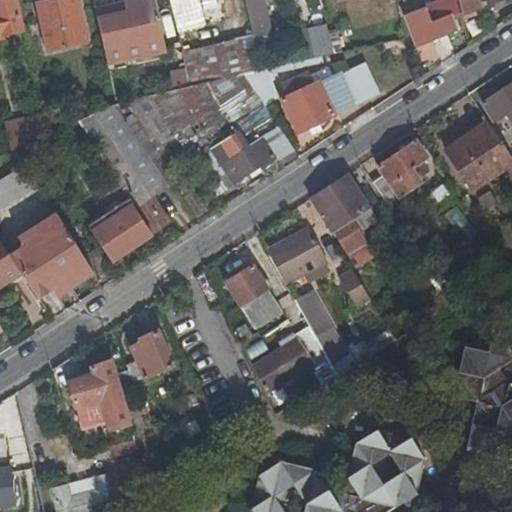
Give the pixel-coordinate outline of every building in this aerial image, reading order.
[(0,0),(0,29),(17,25),(11,0),(0,0)] [(73,0),(30,0),(42,47),(82,38),(73,0)] [(119,0),(120,4),(91,11),(102,59),(161,46),(150,0),(119,0)] [(163,0),(169,23),(199,16),(195,0),(163,0)] [(238,0),(246,30),(248,38),(263,34),(255,0),(238,0)] [(447,0),(423,0),(417,3),(415,0),(409,0),(411,6),(400,9),(413,40),(451,26),(442,1),(447,0)] [(454,0),(456,9),(501,0),(454,0)] [(289,32),(294,56),(326,49),(335,47),(330,24),(289,32)] [(246,30),(175,46),(179,65),(183,81),(235,69),(254,65),(248,38),(246,30)] [(356,56),(333,67),(348,98),(371,87),(356,56)] [(254,65),(235,69),(243,80),(270,74),(267,62),(254,65)] [(132,76),(136,92),(143,90),(183,81),(179,65),(132,76)] [(273,94),(289,126),(348,98),(333,67),(327,70),(325,67),(303,78),(301,73),(285,81),(288,86),(273,94)] [(243,80),(235,69),(183,81),(143,90),(188,157),(204,182),(215,175),(204,158),(246,132),(257,149),(281,134),(243,80)] [(511,76),(478,98),(490,117),(502,109),(511,124),(511,76)] [(111,98),(70,116),(110,176),(146,230),(164,218),(147,194),(163,183),(159,177),(188,157),(143,90),(136,92),(111,98)] [(13,142),(45,128),(40,105),(1,115),(7,145),(13,142)] [(508,158),(480,117),(439,145),(467,185),(508,158)] [(204,158),(215,175),(257,149),(246,132),(204,158)] [(366,178),(387,210),(398,203),(394,196),(417,181),(414,177),(423,170),(417,160),(423,156),(411,138),(372,164),(377,171),(366,178)] [(0,147),(0,201),(4,207),(23,195),(34,211),(50,202),(13,142),(7,145),(0,147)] [(370,219),(341,173),(308,193),(329,228),(324,231),(328,238),(334,235),(351,263),(370,251),(356,227),(370,219)] [(146,230),(110,176),(90,189),(106,212),(86,225),(107,256),(146,230)] [(262,245),(281,280),(326,255),(307,220),(262,245)] [(0,275),(1,275),(2,277),(17,268),(0,242),(0,275)] [(90,242),(78,249),(92,272),(104,264),(90,242)] [(440,290),(446,299),(501,262),(494,253),(440,290)] [(248,258),(222,275),(251,320),(278,303),(248,258)] [(362,294),(344,263),(331,271),(349,301),(362,294)] [(37,266),(22,276),(41,306),(56,296),(37,266)] [(376,317),(389,338),(446,299),(440,290),(425,268),(398,286),(396,283),(382,292),(392,307),(376,317)] [(290,296),(302,318),(317,310),(305,288),(290,296)] [(173,363),(157,326),(139,334),(141,339),(129,345),(143,376),(173,363)] [(279,375),(319,348),(306,326),(292,335),(291,333),(263,351),(279,375)] [(511,330),(487,347),(478,392),(501,398),(490,444),(511,448),(511,447),(511,330)] [(336,377),(376,358),(367,341),(328,359),(336,377)] [(126,416),(109,354),(87,360),(89,366),(63,373),(71,402),(97,395),(104,422),(126,416)] [(372,448),(354,443),(349,464),(365,494),(362,504),(367,511),(371,511),(403,494),(415,496),(424,461),(407,458),(410,440),(375,431),(372,448)] [(372,448),(375,431),(354,443),(372,448)] [(424,461),(410,440),(407,458),(424,461)] [(6,460),(0,460),(0,511),(12,511),(11,502),(22,501),(19,473),(8,475),(6,460)] [(274,478),(258,474),(249,508),(263,511),(286,511),(289,502),(304,505),(302,511),(340,511),(348,507),(350,506),(355,490),(346,477),(343,480),(326,490),(311,487),(313,470),(277,462),(274,478)] [(274,478),(277,462),(258,474),(274,478)] [(48,483),(56,511),(65,511),(115,498),(108,466),(48,483)] [(326,490),(313,470),(311,487),(326,490)]
